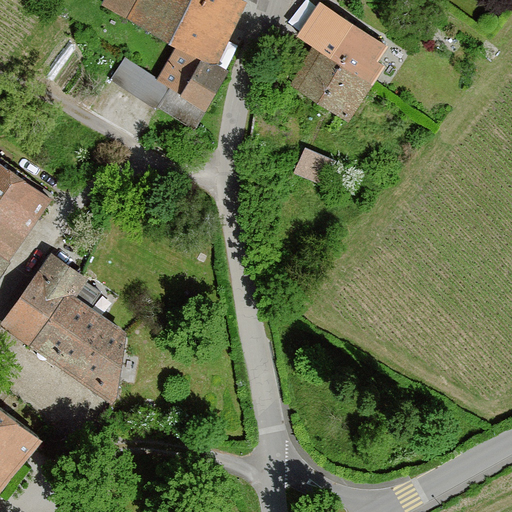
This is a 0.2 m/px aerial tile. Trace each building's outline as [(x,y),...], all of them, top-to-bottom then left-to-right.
[(246,4),(239,0),(109,0),(108,4),(183,44),(163,81),(208,106),(227,71),(214,64),(246,4)] [(377,61),(386,45),(348,22),(322,7),(305,34),(321,43),(315,53),(297,83),(352,117),(370,88),(383,66),(377,61)] [(195,130),(208,106),(163,81),(125,58),(112,79),(195,130)] [(309,150),(297,174),(324,186),(340,163),(309,150)] [(0,271),(48,200),(0,165),(0,271)] [(7,324),(113,400),(117,395),(125,333),(74,298),(87,279),(81,275),(55,257),(7,324)] [(0,494),(40,439),(0,409),(0,494)]
